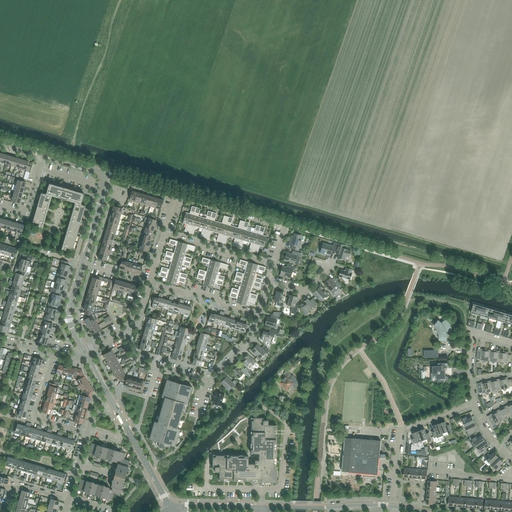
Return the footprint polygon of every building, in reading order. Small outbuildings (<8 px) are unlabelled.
[(23,160),(21,168),(26,170),(26,172),(29,173),(30,167),(28,166),(29,162),(23,160)] [(69,189),(64,188),(49,184),(46,193),(81,203),(84,194),(69,190),(69,189)] [(129,200),(134,202),(138,192),(135,191),(135,192),(132,191),(129,200)] [(134,202),(140,204),(142,194),(140,194),(140,192),(138,192),(134,202)] [(41,193),(32,222),(39,224),(38,227),(42,228),(43,225),(42,225),(51,196),(41,193)] [(145,195),(142,194),(140,204),(145,205),(148,195),(146,194),(145,195)] [(158,198),(155,208),(161,210),(163,201),(160,200),(161,198),(158,198)] [(63,247),(62,246),(61,249),(66,251),(66,248),(73,250),(86,206),(76,203),(63,247)] [(111,209),(111,211),(121,214),(123,209),(113,206),(112,209),(111,209)] [(184,218),(192,220),(196,208),(192,206),(189,214),(185,212),(184,218)] [(192,220),(200,223),(202,217),(198,216),(200,209),(196,208),(192,220)] [(111,214),(110,217),(119,219),(121,214),(111,211),(110,214),(111,214)] [(200,223),(208,225),(212,212),(208,211),(206,218),(202,217),(200,223)] [(208,225),(216,227),(218,222),(214,221),(216,214),(212,212),(208,225)] [(216,227),(225,230),(228,217),(224,216),(222,223),(218,222),(216,227)] [(225,230),(233,232),(234,227),(230,226),(233,218),(228,217),(225,230)] [(147,218),(146,223),(156,226),(157,224),(155,223),(156,220),(147,218)] [(184,232),(189,233),(192,220),(184,218),(182,223),(186,224),(184,232)] [(195,227),(199,228),(200,223),(192,220),(189,233),(193,234),(195,227)] [(233,232),(241,235),(244,222),(240,221),(238,228),(234,227),(233,232)] [(118,225),(108,222),(107,223),(108,223),(107,227),(116,230),(118,225)] [(241,235),(249,237),(250,232),(247,230),(249,223),(244,222),(241,235)] [(200,236),(205,238),(208,225),(200,223),(199,228),(203,229),(200,236)] [(211,232),(215,233),(216,227),(208,225),(205,238),(209,239),(211,232)] [(249,237),(257,239),(261,227),(256,225),(254,233),(250,232),(249,237)] [(217,241),(221,242),(225,230),(216,227),(215,233),(219,234),(217,241)] [(261,227),(257,239),(265,242),(267,236),(263,235),(265,228),(261,227)] [(142,233),(153,237),(154,234),(152,234),(153,231),(144,228),(142,233)] [(227,236),(231,237),(233,232),(225,230),(221,242),(225,244),(227,236)] [(105,235),(104,238),(113,240),(115,235),(104,232),(104,234),(105,235)] [(233,246),(237,247),(241,235),(233,232),(231,237),(235,239),(233,246)] [(292,245),(291,249),(298,251),(300,247),(298,247),(299,242),(304,241),(305,237),(294,234),(293,236),(291,235),(289,244),(292,245)] [(243,241),(247,242),(249,237),(241,235),(237,247),(241,248),(243,241)] [(249,251),(253,252),(257,239),(249,237),(247,242),(251,243),(249,251)] [(141,239),(139,244),(150,247),(150,245),(149,244),(150,241),(141,239)] [(175,250),(180,251),(182,243),(170,239),(168,244),(176,246),(175,250)] [(257,239),(253,252),(257,253),(260,246),(263,247),(265,242),(257,239)] [(102,245),(101,248),(110,251),(112,245),(101,242),(101,245),(102,245)] [(332,246),(323,243),(320,253),(330,256),(331,251),(335,252),(337,243),(334,242),(332,246)] [(182,243),(180,251),(185,253),(186,249),(194,251),(195,247),(182,243)] [(150,247),(139,244),(138,249),(147,252),(148,249),(149,249),(150,247)] [(348,257),(349,256),(350,251),(347,250),(341,248),(342,245),(338,244),(336,250),(339,251),(337,258),(344,260),(345,256),(348,257)] [(12,247),(10,256),(15,258),(18,249),(12,247)] [(166,251),(165,256),(178,259),(180,251),(175,250),(174,253),(166,251)] [(180,251),(178,259),(190,263),(192,259),(184,257),(185,253),(180,251)] [(286,253),(284,261),(294,264),(296,256),(300,257),(301,253),(293,251),(292,254),(286,253)] [(109,256),(98,253),(98,255),(99,256),(98,259),(107,261),(109,256)] [(19,261),(18,264),(28,267),(29,261),(22,259),(22,257),(19,256),(18,261),(19,261)] [(171,262),(170,266),(175,267),(178,259),(165,256),(164,260),(171,262)] [(207,268),(213,270),(215,261),(203,258),(201,262),(209,264),(207,268)] [(121,270),(124,271),(127,261),(121,259),(119,268),(122,269),(121,270)] [(132,262),(129,271),(132,272),(132,273),(134,274),(137,264),(138,261),(133,259),(132,262)] [(178,259),(175,267),(181,269),(182,265),(189,267),(190,263),(178,259)] [(61,260),(59,269),(69,272),(70,269),(69,269),(70,266),(67,265),(68,262),(61,260)] [(245,270),(250,272),(253,264),(240,260),(239,264),(246,267),(245,270)] [(129,271),(132,262),(127,261),(124,271),(126,272),(126,271),(129,271)] [(215,261),(213,270),(218,271),(219,267),(227,270),(228,265),(215,261)] [(26,272),(28,267),(18,264),(18,267),(16,266),(15,271),(18,272),(25,274),(26,272)] [(137,264),(134,274),(136,275),(137,274),(140,275),(143,265),(137,264)] [(253,264),(250,272),(256,273),(257,270),(264,272),(265,267),(253,264)] [(286,267),(285,267),(284,267),(282,267),(281,270),(280,271),(281,272),(280,275),(290,278),(292,270),(294,270),(295,267),(287,265),(286,267)] [(162,267),(160,272),(173,275),(175,267),(170,266),(169,270),(162,267)] [(175,267),(173,275),(186,279),(187,275),(180,273),(181,269),(175,267)] [(199,270),(198,274),(210,278),(213,270),(207,268),(206,272),(199,270)] [(341,278),(346,283),(348,280),(348,279),(350,280),(351,275),(355,277),(355,276),(356,271),(346,268),(345,271),(340,270),(339,277),(342,277),(341,278)] [(69,272),(59,269),(57,276),(60,277),(60,276),(64,277),(64,276),(66,277),(67,274),(69,274),(69,272)] [(213,270),(210,278),(223,281),(224,277),(217,275),(218,271),(213,270)] [(235,276),(248,280),(250,272),(245,270),(244,274),(237,272),(235,276)] [(14,279),(23,281),(25,276),(25,274),(18,272),(15,271),(14,275),(15,276),(14,279)] [(165,282),(171,284),(173,275),(160,272),(159,276),(166,278),(165,282)] [(250,272),(248,280),(261,284),(262,279),(255,277),(256,273),(250,272)] [(203,284),(208,286),(210,278),(198,274),(196,278),(204,280),(203,284)] [(173,275),(171,284),(176,285),(177,281),(184,284),(186,279),(173,275)] [(55,283),(65,286),(66,283),(65,283),(66,280),(63,279),(64,277),(60,276),(60,277),(57,276),(55,283)] [(90,280),(90,283),(100,286),(101,281),(107,283),(107,282),(112,283),(113,281),(97,276),(96,279),(92,278),(91,281),(90,280)] [(240,286),(246,288),(248,280),(235,276),(234,281),(241,283),(240,286)] [(210,278),(208,286),(213,287),(214,284),(222,286),(223,281),(210,278)] [(332,280),(330,278),(324,284),(330,291),(336,285),(338,288),(341,285),(334,278),(332,280)] [(113,289),(118,291),(121,280),(119,280),(118,281),(115,280),(113,289)] [(117,293),(122,295),(123,292),(126,283),(123,282),(123,281),(121,280),(118,291),(117,293)] [(248,280),(246,288),(251,290),(252,286),(259,288),(261,284),(248,280)] [(53,282),(50,290),(59,293),(60,290),(62,291),(63,288),(64,288),(65,286),(55,283),(53,282)] [(12,286),(11,289),(20,292),(22,286),(9,283),(8,285),(12,286)] [(90,285),(89,288),(98,291),(100,286),(90,283),(89,285),(90,285)] [(123,292),(128,294),(131,283),(129,283),(129,284),(126,283),(123,292)] [(128,294),(128,296),(133,298),(137,286),(133,285),(134,284),(131,283),(128,294)] [(231,292),(243,296),(246,288),(240,286),(239,290),(232,288),(231,292)] [(246,288),(243,296),(256,300),(257,295),(250,293),(251,290),(246,288)] [(325,291),(322,293),(319,288),(313,293),(320,301),(325,296),(326,297),(329,295),(325,291)] [(48,298),(50,299),(60,302),(61,300),(60,299),(61,296),(59,295),(59,293),(50,290),(48,298)] [(277,305),(282,307),(284,302),(281,301),(283,293),(276,291),(274,301),(278,302),(277,305)] [(235,303),(241,304),(243,296),(231,292),(229,297),(237,299),(235,303)] [(9,296),(8,299),(17,302),(19,297),(6,293),(5,295),(9,296)] [(97,296),(87,293),(86,295),(87,296),(86,299),(95,301),(97,296)] [(157,307),(161,294),(159,293),(158,298),(154,297),(152,305),(151,308),(157,309),(157,307)] [(292,307),(290,313),(296,315),(298,306),(295,305),(297,297),(289,295),(286,305),(292,307)] [(165,300),(163,308),(168,310),(172,297),(170,296),(168,301),(165,300)] [(243,296),(241,304),(246,306),(247,302),(255,304),(256,300),(243,296)] [(167,312),(172,314),(176,303),(172,302),(174,298),(172,297),(167,312)] [(50,299),(48,306),(51,307),(52,306),(55,307),(55,306),(58,307),(58,304),(60,304),(60,302),(50,299)] [(177,315),(178,313),(182,300),(180,299),(179,304),(176,303),(172,314),(177,315)] [(312,299),(309,301),(307,299),(304,301),(306,304),(301,309),(306,315),(309,312),(308,311),(313,307),(314,308),(317,305),(312,299)] [(6,307),(5,310),(14,312),(16,307),(3,303),(2,306),(6,307)] [(86,310),(84,314),(92,314),(94,306),(84,303),(83,306),(84,306),(83,309),(86,310)] [(474,304),(471,313),(480,315),(482,307),(474,304)] [(46,313),(56,316),(57,313),(56,313),(57,310),(55,309),(55,307),(52,306),(51,307),(48,306),(46,313)] [(186,306),(183,314),(189,316),(191,307),(186,306)] [(482,307),(480,315),(489,318),(491,309),(482,307)] [(491,309),(489,318),(497,321),(500,312),(491,309)] [(219,325),(222,312),(220,311),(219,316),(216,315),(213,323),(219,325)] [(213,323),(216,315),(216,313),(213,312),(212,314),(210,313),(208,322),(213,323)] [(500,312),(497,321),(506,323),(509,315),(500,312)] [(0,316),(3,317),(2,320),(11,323),(13,318),(0,313),(0,316)] [(46,313),(43,321),(50,323),(51,320),(54,321),(54,318),(56,318),(56,316),(46,313)] [(85,323),(86,325),(95,320),(98,319),(94,313),(92,314),(84,314),(87,319),(84,320),(86,323),(85,323)] [(224,326),(229,328),(233,315),(231,314),(229,319),(226,318),(224,326)] [(270,318),(267,317),(265,325),(275,328),(276,324),(277,324),(278,324),(279,323),(280,317),(271,314),(270,318)] [(234,329),(239,331),(243,318),(241,317),(240,322),(237,321),(234,329)] [(249,326),(247,325),(247,324),(244,323),(245,319),(243,318),(239,331),(245,333),(246,328),(248,329),(249,326)] [(88,327),(89,330),(98,325),(95,320),(86,325),(87,328),(88,327)] [(434,326),(436,327),(437,329),(438,331),(439,332),(440,334),(440,336),(440,337),(440,340),(446,341),(447,338),(447,337),(447,335),(446,334),(446,332),(446,331),(445,329),(450,327),(449,325),(448,323),(447,321),(446,320),(441,324),(440,322),(438,321),(434,326)] [(42,326),(55,330),(56,328),(52,327),(53,324),(50,323),(43,321),(42,326)] [(10,328),(0,325),(0,331),(8,333),(10,328)] [(98,325),(89,330),(91,332),(90,333),(91,335),(101,330),(98,325)] [(179,332),(187,335),(189,335),(190,332),(188,331),(189,329),(180,327),(179,332)] [(263,332),(261,339),(271,342),(273,337),(275,337),(276,332),(270,330),(269,333),(263,332)] [(40,332),(39,337),(52,341),(52,338),(49,337),(50,334),(40,332)] [(52,341),(39,337),(37,342),(46,345),(47,342),(51,343),(52,341)] [(251,351),(260,359),(265,353),(267,354),(269,352),(263,346),(261,348),(257,345),(251,351)] [(438,349),(424,350),(424,358),(438,357),(438,349)] [(487,361),(489,361),(490,350),(481,349),(481,352),(477,351),(476,358),(480,359),(480,360),(482,360),(484,363),(487,361)] [(105,357),(106,360),(114,355),(112,350),(102,355),(104,358),(105,357)] [(498,362),(499,351),(490,350),(489,361),(491,361),(493,363),(496,362),(498,362)] [(499,351),(498,362),(500,362),(502,364),(505,363),(507,363),(507,362),(511,362),(511,355),(508,355),(508,352),(499,351)] [(181,355),(173,353),(171,358),(180,361),(181,355)] [(106,363),(107,365),(117,360),(118,359),(118,358),(117,358),(116,358),(114,355),(106,360),(107,362),(106,363)] [(254,365),(256,363),(253,359),(252,359),(247,355),(243,360),(244,361),(242,363),(247,368),(248,367),(249,369),(253,365),(253,366),(254,365)] [(33,357),(31,363),(44,367),(45,364),(41,363),(42,360),(33,357)] [(202,361),(193,359),(191,364),(200,367),(202,361)] [(110,367),(111,369),(120,365),(117,360),(107,365),(109,367),(110,367)] [(436,363),(431,363),(431,366),(431,380),(431,382),(436,382),(436,380),(438,380),(438,382),(440,382),(440,380),(442,380),(442,382),(447,382),(447,377),(444,377),(441,377),(441,369),(442,369),(447,369),(447,368),(447,363),(442,363),(442,365),(440,365),(440,363),(438,363),(438,365),(436,365),(436,363)] [(56,373),(62,374),(64,365),(61,364),(61,365),(58,365),(56,373)] [(111,372),(113,375),(122,369),(120,365),(111,369),(113,372),(111,372)] [(76,376),(78,369),(72,367),(71,368),(69,368),(67,376),(66,378),(71,380),(72,378),(73,379),(74,375),(76,376)] [(248,373),(243,368),(240,371),(236,367),(231,372),(238,378),(243,374),(245,376),(248,373)] [(28,373),(41,377),(42,375),(38,373),(39,371),(30,368),(28,373)] [(76,376),(74,375),(73,379),(76,379),(79,385),(86,381),(85,379),(86,379),(82,370),(78,369),(76,376)] [(122,369),(113,375),(114,377),(115,376),(116,379),(118,378),(120,382),(125,376),(124,375),(125,374),(122,369)] [(285,376),(278,383),(286,392),(295,383),(290,378),(292,376),(287,371),(283,374),(285,376)] [(127,387),(130,388),(133,378),(127,376),(127,377),(125,376),(120,382),(125,384),(124,385),(127,386),(127,387)] [(226,390),(227,391),(228,391),(229,391),(230,391),(231,390),(236,387),(238,384),(234,380),(232,382),(226,377),(221,383),(227,389),(226,390)] [(25,383),(38,387),(39,385),(35,384),(36,381),(27,378),(25,383)] [(132,388),(135,389),(138,379),(133,378),(130,388),(132,389),(132,388)] [(498,379),(500,390),(503,390),(505,391),(507,389),(509,388),(509,387),(511,386),(511,382),(511,379),(508,380),(507,378),(498,379)] [(135,389),(138,389),(138,391),(142,392),(145,381),(138,379),(135,389)] [(500,390),(498,379),(490,381),(492,392),(494,391),(496,393),(498,390),(500,390)] [(160,449),(161,449),(162,448),(163,448),(164,447),(164,446),(165,444),(175,446),(180,429),(177,428),(184,404),(187,405),(192,387),(167,380),(162,397),(164,398),(157,423),(154,422),(149,439),(159,442),(158,445),(158,446),(158,447),(159,447),(159,448),(160,449)] [(85,395),(86,393),(92,395),(93,391),(88,383),(87,383),(86,381),(79,385),(82,391),(81,394),(82,394),(85,395)] [(492,392),(490,381),(481,383),(477,384),(479,394),(483,393),(485,393),(488,394),(490,392),(492,392)] [(49,389),(48,391),(56,394),(58,388),(51,386),(52,383),(49,383),(48,389),(49,389)] [(24,389),(22,394),(35,398),(36,395),(32,394),(33,391),(24,389)] [(78,400),(80,401),(88,403),(89,401),(90,401),(92,395),(86,393),(85,395),(82,394),(82,396),(79,395),(78,400)] [(212,403),(221,406),(224,395),(216,393),(212,403)] [(21,399),(19,404),(32,408),(33,406),(29,405),(30,402),(21,399)] [(498,410),(503,420),(505,419),(508,420),(509,417),(511,416),(506,406),(498,410)] [(52,409),(42,407),(42,410),(43,410),(42,412),(52,415),(54,410),(52,409)] [(22,417),(26,418),(27,415),(26,415),(27,412),(17,409),(15,417),(18,418),(21,418),(22,417)] [(503,420),(498,410),(490,415),(487,417),(492,426),(495,430),(496,430),(496,425),(495,424),(497,423),(500,424),(501,421),(503,420)] [(462,421),(465,427),(474,423),(472,417),(468,419),(466,416),(460,419),(461,422),(462,421)] [(274,464),(274,458),(276,458),(275,458),(276,450),(274,450),(274,444),(276,444),(276,436),(274,435),(274,430),(276,430),(276,429),(276,425),(268,425),(268,422),(268,421),(263,421),(263,418),(251,418),(253,418),(253,421),(251,421),(251,429),(253,429),(253,435),(251,435),(251,443),(252,444),(252,449),(251,449),(251,450),(251,454),(255,454),(255,460),(248,460),(248,456),(244,456),(244,458),(238,458),(238,456),(230,456),(230,457),(224,457),(224,455),(224,456),(216,456),(216,455),(215,455),(215,457),(213,457),(213,455),(212,455),(212,467),(215,467),(215,472),(216,472),(219,472),(219,480),(223,480),(223,481),(223,479),(229,479),(229,481),(237,481),(238,481),(238,479),(243,479),(243,481),(244,481),(251,481),(252,481),(252,479),(254,480),(254,482),(255,482),(255,481),(257,481),(258,481),(262,481),(262,483),(271,483),(276,483),(277,477),(276,477),(277,468),(275,468),(275,464),(276,464),(274,464)] [(445,422),(439,424),(442,434),(448,432),(448,434),(452,433),(449,425),(446,426),(445,422)] [(13,433),(20,435),(23,426),(20,425),(20,424),(18,423),(15,430),(13,430),(13,433)] [(20,435),(25,436),(29,423),(27,423),(26,426),(23,426),(20,435)] [(474,423),(465,427),(468,433),(466,434),(468,436),(475,433),(473,430),(477,429),(474,423)] [(442,434),(439,424),(433,426),(434,430),(431,431),(434,438),(437,437),(437,438),(443,436),(442,434)] [(30,438),(35,439),(39,426),(37,426),(36,430),(33,429),(30,438)] [(46,433),(43,432),(41,441),(46,442),(50,429),(48,429),(46,433)] [(418,431),(422,441),(427,439),(428,441),(432,440),(429,432),(426,433),(425,429),(418,431)] [(422,441),(418,431),(412,433),(414,438),(411,439),(413,444),(422,441)] [(51,444),(56,446),(60,432),(58,432),(57,436),(54,435),(51,444)] [(62,447),(67,449),(71,436),(68,435),(67,439),(64,438),(62,447)] [(71,436),(67,449),(72,450),(75,441),(72,440),(73,436),(71,436)] [(474,449),(476,447),(485,441),(481,436),(478,438),(476,436),(471,439),(473,442),(471,444),(474,449)] [(380,453),(381,441),(345,438),(344,450),(344,455),(343,455),(342,472),(378,475),(379,458),(381,457),(381,458),(384,458),(385,458),(385,457),(386,457),(386,456),(386,455),(385,455),(384,455),(381,454),(381,455),(380,453)] [(485,441),(476,447),(480,452),(479,453),(481,455),(487,451),(485,449),(489,446),(485,441)] [(97,445),(91,443),(88,452),(88,451),(87,454),(94,456),(97,445)] [(108,448),(105,447),(105,445),(101,444),(100,446),(97,445),(94,456),(98,457),(97,459),(100,460),(101,458),(105,459),(108,448)] [(105,459),(110,460),(109,463),(112,463),(112,461),(117,462),(117,461),(120,452),(116,451),(117,449),(112,447),(112,449),(108,448),(105,459)] [(124,459),(126,453),(122,452),(123,451),(120,450),(120,452),(117,461),(118,461),(119,462),(124,459)] [(484,458),(491,464),(498,457),(494,453),(491,456),(488,453),(484,458)] [(5,466),(10,468),(13,458),(8,457),(5,466)] [(498,457),(491,464),(497,471),(502,467),(500,465),(503,462),(498,457)] [(119,462),(119,463),(119,464),(128,467),(130,468),(131,465),(129,465),(130,461),(124,459),(119,462)] [(118,464),(116,468),(114,468),(113,470),(115,471),(115,473),(114,475),(125,478),(125,477),(126,475),(128,476),(129,471),(127,470),(128,467),(119,464),(118,464)] [(60,472),(57,481),(63,483),(65,474),(60,472)] [(121,490),(122,487),(124,487),(126,482),(124,482),(124,480),(125,478),(114,475),(114,477),(113,480),(111,479),(110,482),(112,482),(111,487),(112,488),(112,487),(121,490)] [(0,476),(0,484),(3,486),(4,483),(7,484),(9,479),(0,476)] [(86,481),(80,479),(79,481),(80,481),(77,490),(83,492),(86,481)] [(83,492),(87,493),(86,494),(91,496),(91,494),(95,495),(98,484),(93,483),(94,481),(91,480),(91,482),(86,481),(83,492)] [(95,495),(98,496),(97,498),(102,499),(103,497),(106,498),(109,489),(109,488),(105,486),(105,484),(103,483),(102,486),(98,484),(95,495)] [(114,494),(120,496),(121,492),(123,493),(123,491),(121,490),(112,487),(112,488),(112,489),(111,489),(114,494)] [(108,501),(109,499),(112,500),(114,494),(111,489),(110,490),(109,489),(106,498),(106,500),(108,501)] [(22,490),(20,496),(28,499),(30,493),(22,490)] [(49,505),(57,507),(59,501),(51,499),(49,505)]
